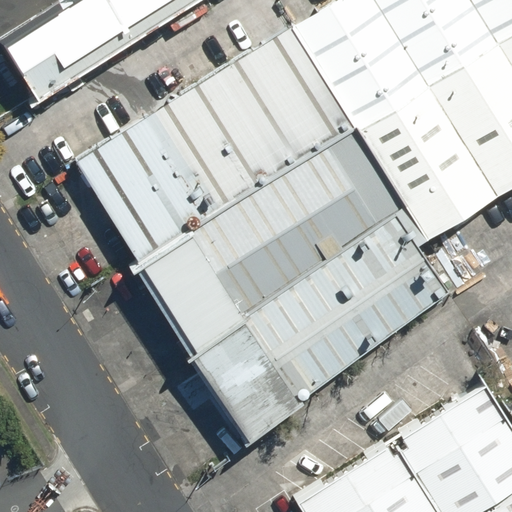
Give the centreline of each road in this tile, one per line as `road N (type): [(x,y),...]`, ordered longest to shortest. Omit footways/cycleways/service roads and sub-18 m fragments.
road 1 (unknown): [(192,511),(511,283)]
road 2 (unknown): [(250,0),(0,142)]
road 3 (unclassified): [(143,511),(0,281)]
